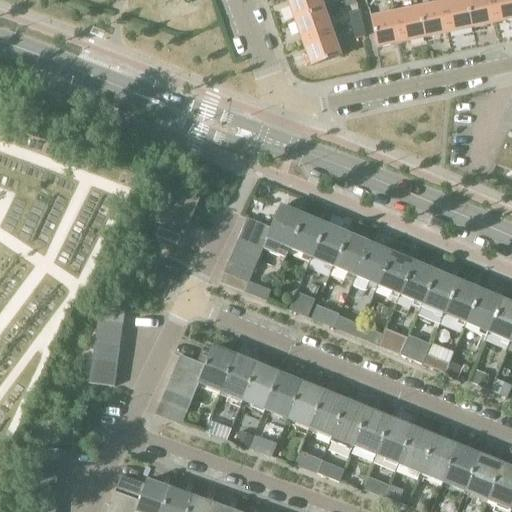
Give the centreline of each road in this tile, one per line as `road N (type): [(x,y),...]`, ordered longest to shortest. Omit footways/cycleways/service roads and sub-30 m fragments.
road 1 (residential): [(511,433),(192,300)]
road 2 (tertiary): [(276,144),(0,43)]
road 3 (tertiary): [(511,237),(276,144)]
road 4 (residential): [(511,65),(289,112)]
road 5 (residential): [(130,432),(338,511)]
road 6 (residential): [(130,432),(192,300)]
road 7 (residential): [(289,112),(241,0)]
